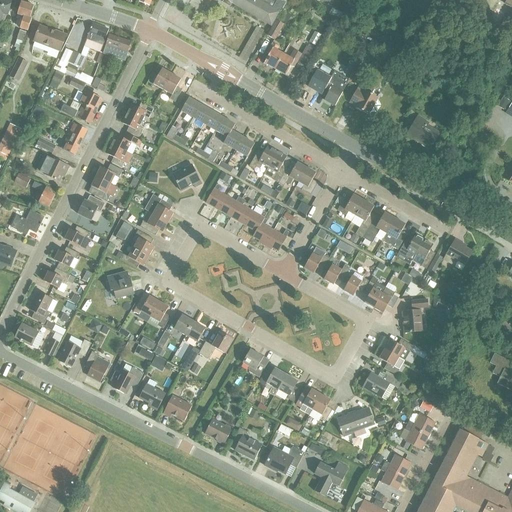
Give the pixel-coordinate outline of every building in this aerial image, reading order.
[(0,0),(0,20),(1,21),(3,14),(8,16),(12,1),(9,0),(0,0)] [(225,0),(272,27),(279,13),(280,13),(286,3),(287,0),(225,0)] [(20,29),(28,31),(31,21),(30,21),(33,9),(20,5),(17,18),(17,19),(23,21),(20,29)] [(343,14),(332,8),(329,14),(340,20),(343,14)] [(511,13),(509,12),(506,17),(498,32),(508,38),(511,30),(511,13)] [(268,37),(275,41),(284,25),(277,21),(268,37)] [(84,47),(100,52),(109,30),(93,24),(87,39),(84,47)] [(59,53),(60,54),(66,37),(56,33),(55,35),(39,29),(33,44),(34,45),(33,49),(48,55),(47,58),(56,61),(59,53)] [(14,47),(17,48),(15,52),(18,54),(26,32),(20,30),(14,47)] [(318,44),(323,34),(317,30),(311,41),(318,44)] [(103,54),(125,61),(128,53),(131,42),(109,35),(103,54)] [(265,63),(275,69),(283,55),(277,51),(279,47),(272,43),(267,53),(270,54),(265,63)] [(283,55),(275,69),(286,75),(291,67),(293,68),(297,63),(305,68),(315,51),(306,46),(301,55),(295,51),(290,59),(283,55)] [(360,64),(368,70),(379,53),(370,47),(360,64)] [(69,62),(80,67),(84,56),(73,52),(69,62)] [(9,77),(19,82),(28,63),(19,58),(9,77)] [(153,74),(146,86),(151,89),(154,84),(163,90),(172,75),(162,69),(158,77),(153,74)] [(61,83),(65,75),(57,71),(54,79),(61,83)] [(316,74),(310,85),(324,93),(324,91),(328,94),(325,100),(335,106),(350,80),(334,71),(329,81),(316,74)] [(172,75),(163,90),(172,95),(170,99),(175,102),(182,90),(177,87),(181,80),(172,75)] [(67,85),(82,92),(86,84),(71,77),(67,85)] [(96,78),(92,86),(97,88),(106,92),(108,88),(99,84),(101,80),(96,78)] [(374,90),(372,93),(366,90),(365,93),(358,89),(350,104),(357,107),(356,108),(369,115),(381,94),(374,90)] [(83,105),(83,106),(96,112),(102,99),(85,91),(79,103),(83,105)] [(181,111),(193,118),(201,105),(189,98),(181,111)] [(132,105),(127,114),(142,122),(144,117),(149,119),(153,109),(141,103),(138,108),(132,105)] [(96,112),(83,106),(79,112),(64,105),(60,111),(74,118),(75,117),(90,125),(96,112)] [(193,118),(204,125),(212,112),(201,105),(193,118)] [(36,107),(32,115),(38,118),(42,110),(36,107)] [(204,125),(216,131),(223,118),(212,112),(204,125)] [(142,122),(127,114),(123,124),(129,127),(126,132),(139,138),(144,129),(139,127),(142,122)] [(216,131),(227,138),(231,131),(235,125),(223,118),(216,131)] [(407,136),(431,150),(440,134),(427,126),(428,124),(418,118),(407,136)] [(50,126),(61,132),(64,127),(53,121),(50,126)] [(74,124),(68,136),(81,143),(87,130),(74,124)] [(11,127),(0,149),(0,160),(6,163),(21,132),(11,127)] [(224,144),(235,151),(243,138),(231,131),(227,138),(224,144)] [(126,152),(127,152),(132,155),(136,146),(139,147),(142,142),(126,134),(123,139),(117,136),(112,145),(126,152)] [(81,143),(68,136),(61,149),(75,156),(81,143)] [(52,153),(53,154),(56,146),(40,138),(36,145),(52,153)] [(243,138),(235,151),(247,158),(254,144),(243,138)] [(112,145),(107,155),(114,158),(111,163),(122,168),(124,163),(128,165),(132,155),(126,153),(126,152),(112,145)] [(262,165),(268,168),(276,152),(267,146),(262,154),(258,152),(249,167),(254,170),(256,167),(260,169),(262,165)] [(204,152),(201,157),(207,160),(213,163),(218,154),(213,151),(210,156),(204,152)] [(264,176),(278,184),(287,168),(282,165),(286,157),(276,152),(268,168),(264,176)] [(44,175),(59,182),(64,172),(66,173),(69,167),(52,158),(52,159),(47,156),(39,172),(44,175)] [(293,180),(299,183),(306,169),(297,164),(294,168),(289,165),(287,168),(278,184),(283,187),(286,184),(290,186),(293,180)] [(101,167),(96,177),(111,185),(116,175),(120,177),(123,171),(110,165),(107,171),(101,167)] [(172,175),(181,191),(193,185),(194,188),(202,184),(192,165),(172,175)] [(246,166),(241,176),(247,179),(252,170),(246,166)] [(306,169),(299,183),(304,186),(302,190),(316,199),(316,198),(323,186),(313,180),(316,175),(306,169)] [(158,181),(159,171),(151,170),(150,180),(158,181)] [(229,184),(234,177),(225,171),(220,177),(229,184)] [(14,183),(26,189),(30,180),(19,174),(14,183)] [(111,185),(96,177),(91,187),(98,190),(95,196),(107,202),(110,196),(112,197),(117,188),(111,185)] [(39,203),(49,208),(55,196),(49,193),(51,191),(34,182),(32,188),(43,194),(39,203)] [(273,194),(276,187),(265,183),(262,189),(273,194)] [(2,186),(0,191),(0,192),(6,195),(8,188),(2,186)] [(205,204),(218,211),(226,197),(218,193),(221,188),(217,186),(214,190),(213,190),(205,204)] [(78,214),(91,221),(97,210),(101,212),(105,204),(90,196),(87,202),(84,200),(78,214)] [(148,212),(153,215),(168,223),(173,214),(169,211),(172,206),(154,196),(145,210),(148,212)] [(345,219),(352,223),(364,202),(353,196),(349,203),(344,199),(337,211),(346,217),(345,219)] [(218,211),(230,219),(241,200),(238,198),(236,203),(226,197),(218,211)] [(230,219),(243,226),(251,212),(242,207),(245,202),(241,200),(230,219)] [(355,235),(363,239),(375,217),(370,214),(374,208),(364,202),(352,223),(360,227),(355,235)] [(293,220),(296,214),(288,210),(285,216),(293,220)] [(30,211),(26,220),(17,215),(11,227),(26,235),(29,229),(36,233),(44,218),(30,211)] [(168,223),(153,215),(148,212),(140,227),(155,236),(158,231),(162,233),(168,223)] [(243,226),(255,233),(256,233),(264,219),(267,214),(263,212),(260,217),(251,212),(243,226)] [(379,231),(386,235),(395,220),(384,214),(381,221),(375,217),(363,239),(372,245),(379,231)] [(260,246),(264,248),(274,232),(265,227),(268,222),(264,219),(256,233),(255,233),(252,238),(261,244),(260,246)] [(395,220),(386,235),(382,243),(398,252),(407,236),(401,232),(405,226),(395,220)] [(70,230),(65,239),(85,250),(90,240),(87,238),(89,233),(77,227),(74,232),(70,230)] [(137,243),(134,248),(149,256),(154,247),(151,245),(154,239),(138,230),(132,240),(137,243)] [(274,232),(264,248),(268,250),(270,247),(279,252),(287,238),(286,238),(288,233),(285,232),(282,237),(274,232)] [(407,239),(398,254),(403,257),(412,262),(413,260),(424,241),(415,236),(412,242),(407,239)] [(433,246),(424,241),(413,260),(422,265),(421,267),(426,270),(435,255),(430,252),(433,246)] [(472,253),(459,246),(460,244),(454,241),(445,256),(458,263),(455,268),(462,272),(465,267),(472,253)] [(11,267),(17,252),(0,245),(0,269),(1,270),(3,269),(5,267),(6,265),(11,267)] [(54,260),(69,268),(74,258),(76,259),(79,254),(66,247),(64,253),(59,251),(54,260)] [(149,256),(134,248),(128,257),(124,255),(121,260),(137,269),(140,264),(143,266),(149,256)] [(316,248),(304,269),(314,274),(317,268),(322,271),(329,259),(324,255),(325,253),(316,248)] [(335,254),(343,259),(347,252),(339,248),(335,254)] [(428,273),(433,276),(442,259),(437,256),(428,273)] [(324,280),(333,285),(337,279),(342,282),(350,267),(345,264),(342,271),(332,265),(324,280)] [(65,285),(67,282),(73,284),(76,278),(56,268),(53,274),(49,272),(44,281),(58,288),(57,291),(64,294),(68,287),(65,285)] [(91,281),(94,272),(87,270),(84,279),(91,281)] [(114,291),(116,299),(134,294),(130,279),(129,279),(127,272),(108,277),(111,291),(114,291)] [(410,284),(414,276),(406,272),(402,280),(410,284)] [(354,273),(344,291),(353,297),(357,290),(362,293),(369,281),(354,273)] [(365,303),(374,308),(386,288),(377,283),(378,281),(373,277),(364,292),(369,295),(365,303)] [(386,288),(374,308),(383,314),(388,306),(393,309),(399,298),(394,296),(395,293),(394,293),(396,289),(396,287),(389,283),(386,288)] [(47,311),(53,299),(38,292),(29,310),(34,313),(32,318),(44,325),(50,313),(47,311)] [(144,295),(134,313),(139,315),(140,314),(150,319),(159,303),(150,297),(149,298),(144,295)] [(403,312),(405,333),(422,332),(420,309),(428,308),(427,300),(411,301),(412,311),(403,312)] [(159,303),(150,319),(159,324),(158,326),(163,329),(170,317),(165,315),(169,308),(159,303)] [(174,330),(186,336),(194,323),(182,316),(174,330)] [(194,323),(186,336),(197,343),(205,329),(194,323)] [(15,339),(31,347),(37,349),(44,335),(23,324),(21,324),(20,326),(21,327),(15,339)] [(164,334),(161,340),(158,344),(164,347),(171,335),(166,332),(164,334)] [(206,343),(199,355),(208,360),(215,348),(225,354),(233,340),(220,333),(212,347),(206,343)] [(155,349),(158,342),(144,337),(142,344),(155,349)] [(390,340),(385,349),(399,358),(405,361),(410,352),(413,346),(401,339),(398,345),(390,340)] [(45,353),(53,357),(59,344),(52,340),(45,353)] [(67,344),(59,361),(71,367),(78,354),(84,357),(91,344),(84,340),(79,350),(67,344)] [(195,348),(183,368),(182,369),(188,373),(200,351),(195,348)] [(399,358),(385,349),(379,359),(387,363),(384,369),(396,376),(399,370),(394,367),(399,358)] [(250,367),(249,368),(249,369),(249,373),(259,378),(269,361),(250,350),(243,363),(250,367)] [(92,352),(84,368),(86,368),(90,371),(87,376),(101,382),(108,369),(110,363),(98,357),(99,355),(92,352)] [(496,367),(495,368),(493,374),(500,378),(500,379),(501,379),(498,384),(511,390),(511,373),(509,372),(511,365),(511,363),(494,354),(490,364),(496,367)] [(277,391),(278,391),(287,376),(269,366),(259,384),(266,387),(267,385),(272,388),(269,393),(274,397),(277,391)] [(123,370),(113,389),(126,395),(132,383),(137,386),(144,373),(133,368),(130,374),(123,370)] [(363,388),(381,398),(382,398),(387,401),(394,387),(397,389),(401,383),(385,374),(382,380),(371,373),(363,388)] [(287,376),(278,391),(289,397),(287,400),(294,404),(301,391),(295,388),(298,382),(287,376)] [(151,408),(157,411),(166,394),(146,384),(139,399),(152,405),(151,408)] [(309,415),(312,410),(320,394),(311,389),(311,390),(305,387),(295,405),(300,408),(299,410),(309,415)] [(319,419),(325,422),(332,410),(327,407),(331,401),(320,394),(312,410),(309,415),(308,416),(318,421),(319,419)] [(163,414),(170,418),(172,415),(184,422),(192,406),(172,396),(163,414)] [(420,408),(429,413),(433,406),(423,401),(420,408)] [(254,408),(252,415),(259,417),(261,411),(254,408)] [(353,432),(374,425),(369,408),(356,413),(355,412),(348,414),(348,416),(338,420),(344,437),(353,433),(353,432)] [(409,421),(407,425),(429,436),(436,423),(419,414),(415,424),(409,421)] [(288,422),(301,430),(305,423),(292,416),(288,422)] [(217,442),(224,445),(233,429),(226,425),(225,426),(212,420),(205,434),(218,441),(217,442)] [(464,430),(480,439),(485,431),(468,422),(464,430)] [(283,423),(279,430),(292,436),(295,429),(283,423)] [(404,429),(400,437),(406,441),(405,442),(422,450),(429,436),(407,425),(405,429),(404,429)] [(235,451),(254,461),(262,445),(247,437),(249,433),(240,428),(233,440),(239,443),(235,451)] [(511,511),(511,492),(508,500),(466,479),(477,457),(481,459),(485,451),(488,447),(478,442),(478,441),(460,432),(418,511),(453,511),(455,509),(461,511),(511,511)] [(314,443),(311,447),(322,453),(324,449),(314,443)] [(494,448),(488,445),(488,447),(485,451),(491,455),(494,448)] [(296,469),(305,453),(293,447),(288,456),(274,448),(265,466),(273,470),(274,469),(285,475),(290,466),(296,469)] [(494,456),(486,452),(482,460),(489,464),(494,456)] [(385,462),(383,466),(405,477),(412,463),(405,460),(395,455),(390,465),(385,462)] [(320,463),(314,474),(322,478),(315,492),(325,497),(332,483),(339,487),(345,476),(349,468),(339,463),(335,470),(320,463)] [(405,477),(383,466),(381,470),(386,473),(381,483),(398,491),(405,477)] [(0,492),(0,500),(5,503),(4,506),(15,511),(21,511),(23,510),(27,511),(29,511),(34,503),(9,489),(10,486),(5,483),(0,492)] [(357,511),(375,511),(380,502),(376,500),(373,505),(364,501),(357,511)] [(380,502),(375,511),(386,511),(382,510),(384,504),(380,502)]
